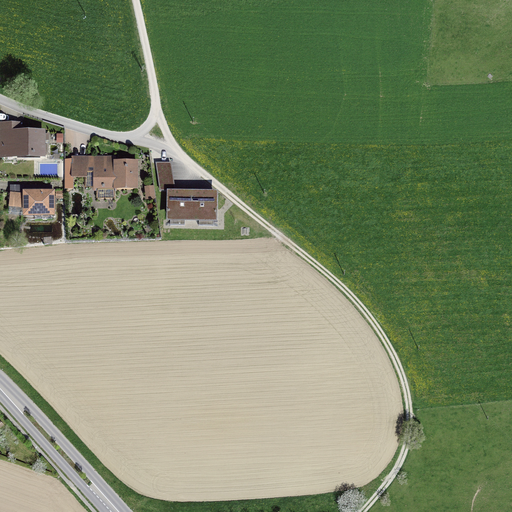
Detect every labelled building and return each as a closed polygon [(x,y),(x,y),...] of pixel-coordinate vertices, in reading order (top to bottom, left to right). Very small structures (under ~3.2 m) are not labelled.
[(17,132),(17,124),(2,124),(2,155),(43,155),(43,134),(27,134),(26,134),(26,135),(24,135),(24,134),(23,134),(17,134),(17,132)] [(136,162),(116,162),(116,166),(103,166),(103,161),(72,161),(72,173),(65,173),(65,177),(72,177),(85,177),(85,187),(95,187),(95,190),(96,190),(96,198),(115,199),(115,190),(116,190),(116,189),(136,189),(136,162)] [(169,163),(156,163),(160,191),(173,191),(169,163)] [(52,193),(52,186),(10,186),(8,216),(22,217),(22,219),(55,219),(55,193),(52,193)] [(214,220),(215,195),(170,194),(170,220),(214,220)]
